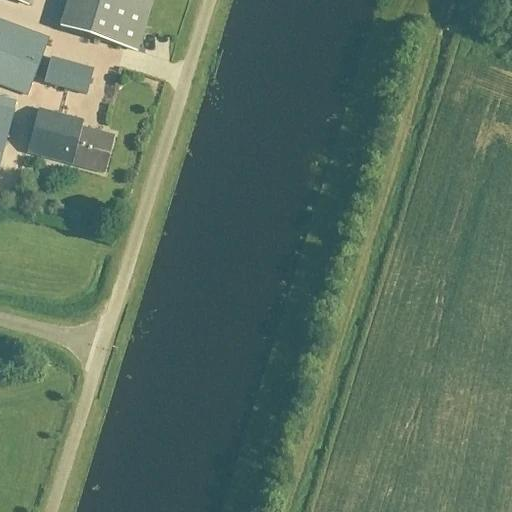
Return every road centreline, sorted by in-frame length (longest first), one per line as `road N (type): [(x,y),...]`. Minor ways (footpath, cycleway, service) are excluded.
road 1 (unclassified): [(100,350),(208,0)]
road 2 (unclassified): [(51,511),(100,350)]
